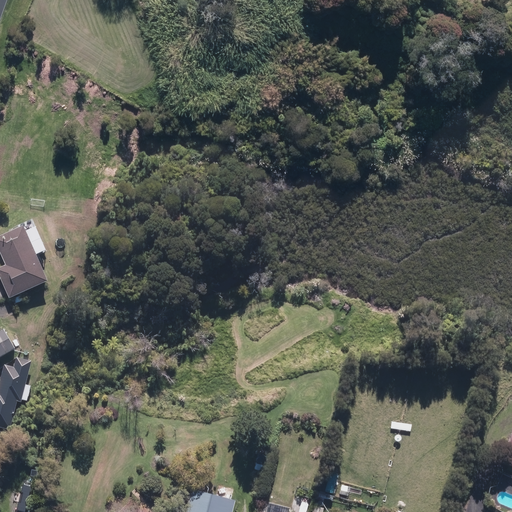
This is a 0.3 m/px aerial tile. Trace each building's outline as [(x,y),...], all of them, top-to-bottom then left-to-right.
[(23,227),(0,237),(0,253),(5,265),(0,267),(0,277),(10,299),(48,282),(23,227)] [(3,330),(0,332),(0,358),(15,350),(3,330)] [(0,427),(11,430),(18,400),(27,402),(31,386),(25,385),(31,361),(17,358),(14,368),(4,366),(0,382),(0,427)] [(511,434),(501,462),(511,466),(511,434)] [(259,455),(254,470),(262,472),(267,458),(259,455)] [(191,490),(185,511),(228,511),(229,509),(220,506),(222,497),(230,499),(233,490),(223,487),(220,497),(191,490)] [(149,497),(140,509),(144,511),(160,511),(163,508),(149,497)]
